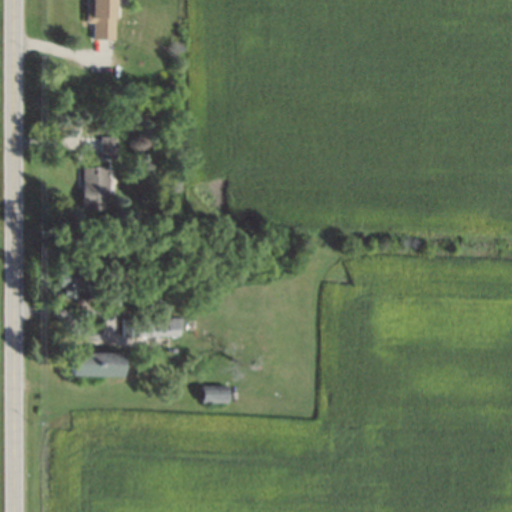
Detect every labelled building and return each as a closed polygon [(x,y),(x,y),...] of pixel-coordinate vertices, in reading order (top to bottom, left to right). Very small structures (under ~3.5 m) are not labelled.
[(84,0),(110,0),(110,39),(92,39),(91,22),(84,22),(84,0)] [(146,128),(146,117),(163,117),(163,128),(146,128)] [(99,157),(99,135),(119,136),(118,157),(99,157)] [(81,209),(82,167),(107,167),(107,197),(104,197),(104,209),(81,209)] [(89,297),(58,296),(58,287),(53,287),(53,270),(74,271),(74,282),(89,282),(89,297)] [(125,296),(101,296),(101,278),(125,279),(125,296)] [(121,335),(121,318),(179,319),(178,336),(121,335)] [(119,374),(70,373),(70,353),(120,354),(119,374)] [(227,402),(199,401),(199,383),(228,384),(227,402)]
